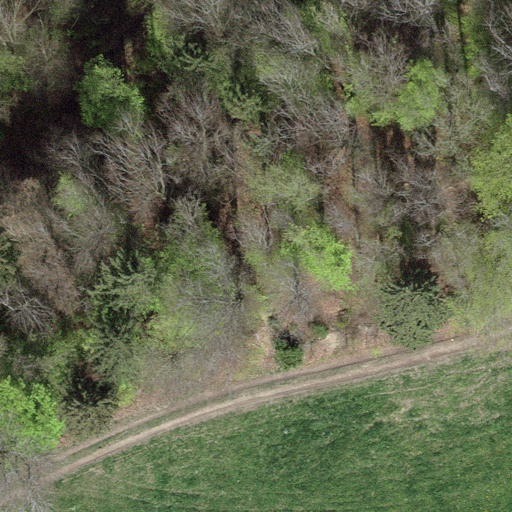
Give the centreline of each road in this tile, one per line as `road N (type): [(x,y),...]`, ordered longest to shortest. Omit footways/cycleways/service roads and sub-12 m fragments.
road 1 (track): [(6,511),(511,334)]
road 2 (track): [(171,0),(0,180)]
